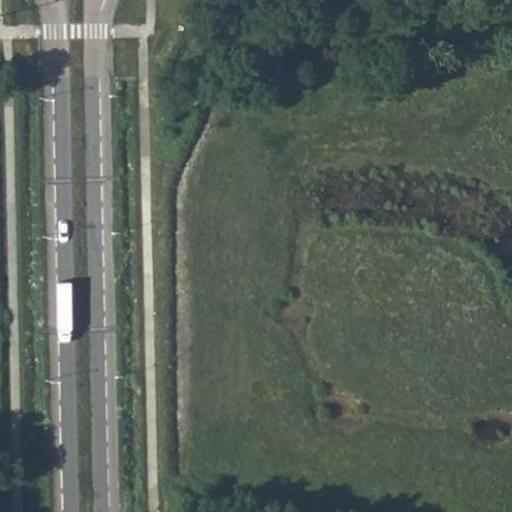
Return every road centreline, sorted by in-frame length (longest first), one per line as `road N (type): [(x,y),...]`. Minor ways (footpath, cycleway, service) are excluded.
road 1 (unclassified): [(51,0),(70,511)]
road 2 (unclassified): [(105,511),(93,0)]
